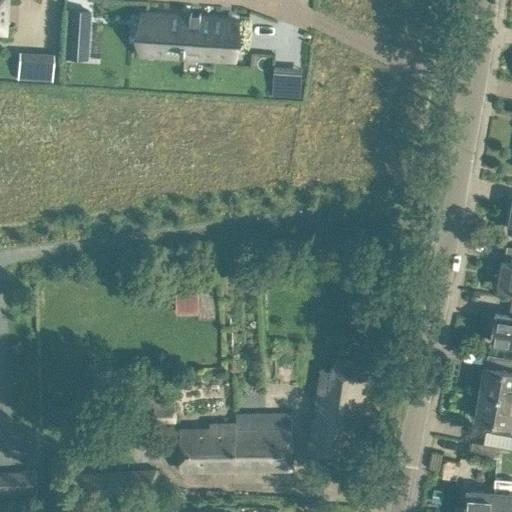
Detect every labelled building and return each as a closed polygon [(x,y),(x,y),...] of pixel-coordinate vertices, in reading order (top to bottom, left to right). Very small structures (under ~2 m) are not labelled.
[(69,9),(66,57),(85,58),(89,10),(69,9)] [(232,59),(234,19),(201,17),(201,13),(191,12),(191,16),(147,13),(144,47),(202,51),(201,57),(232,59)] [(31,80),(32,53),(18,52),(16,80),(31,80)] [(511,260),(505,259),(500,287),(511,288),(511,260)] [(198,292),(176,294),(177,312),(200,310),(198,292)] [(511,315),(495,313),(490,341),(511,344),(511,315)] [(307,459),(355,464),(372,365),(337,358),(335,370),(322,367),(307,459)] [(511,396),(511,370),(486,366),(482,391),(511,396)] [(511,396),(482,391),(477,418),(494,421),(492,431),(511,433),(511,396)] [(175,404),(154,405),(154,408),(155,417),(155,421),(176,419),(175,404)] [(293,468),(292,412),(236,413),(237,423),(210,424),(211,428),(181,429),(181,469),(293,468)] [(495,445),(492,445),(473,441),(471,453),(493,457),(495,445)] [(37,470),(22,471),(22,477),(23,493),(38,492),(37,470)] [(78,496),(115,494),(115,499),(162,495),(161,474),(156,470),(77,474),(78,496)] [(511,511),(511,479),(496,478),(495,492),(493,511),(511,511)] [(49,481),(49,505),(69,506),(70,481),(49,481)] [(493,511),(495,492),(468,489),(466,511),(493,511)] [(45,498),(11,500),(11,510),(46,509),(45,498)]
